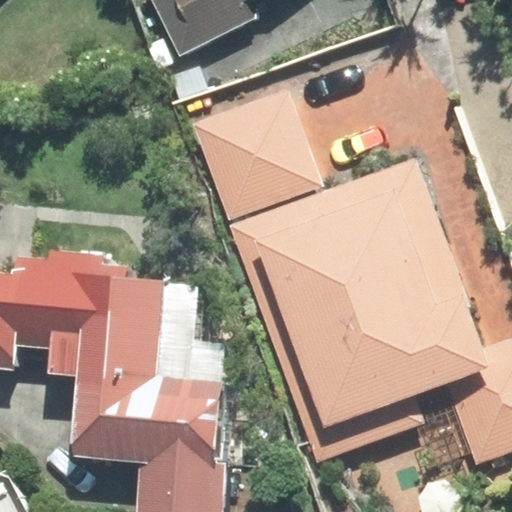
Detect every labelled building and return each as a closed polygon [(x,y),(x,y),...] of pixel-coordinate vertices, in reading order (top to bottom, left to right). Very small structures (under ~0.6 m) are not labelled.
[(152,0),(180,54),(256,17),(249,0),(152,0)] [(287,92),(196,125),(229,216),(320,184),(287,92)] [(477,461),(511,448),(511,339),(480,350),(414,164),(235,227),(318,459),(459,410),(477,461)] [(77,375),(72,456),(156,376),(163,281),(125,278),(126,268),(101,266),(102,255),(49,251),(49,258),(14,256),(13,272),(0,270),(0,367),(14,369),(16,346),(50,348),(48,373),(77,375)] [(223,381),(156,376),(72,456),(141,461),(137,511),(222,511),(227,461),(218,461),(223,381)] [(35,511),(13,467),(0,473),(0,511),(35,511)]
